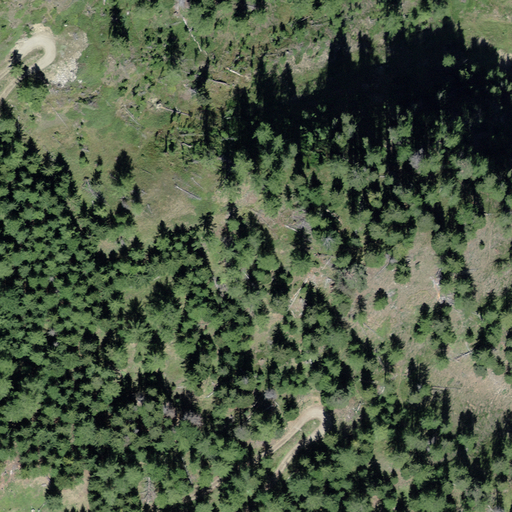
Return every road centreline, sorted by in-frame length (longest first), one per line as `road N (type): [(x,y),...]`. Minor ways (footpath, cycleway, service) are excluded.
road 1 (track): [(171,511),(261,455),(314,407),(329,423),(247,511)]
road 2 (track): [(0,73),(33,38),(52,42),(52,56),(0,101)]
